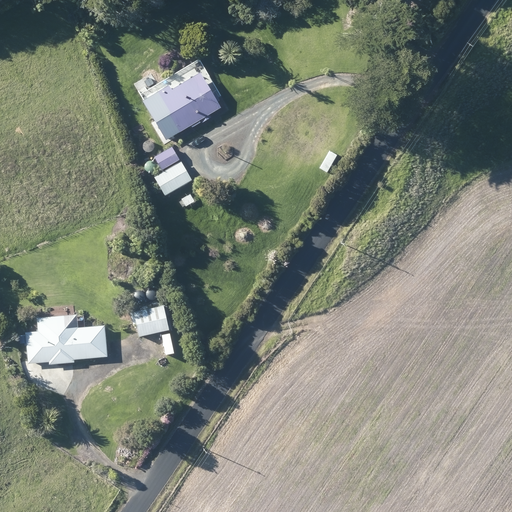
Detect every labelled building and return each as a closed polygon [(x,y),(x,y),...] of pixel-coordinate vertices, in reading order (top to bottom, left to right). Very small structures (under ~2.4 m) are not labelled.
[(214,119),(212,116),(225,109),(220,99),(223,97),(202,60),(159,85),(153,75),(135,85),(167,141),(191,128),(193,131),(214,119)] [(156,158),(162,170),(181,160),(174,148),(156,158)] [(194,181),(184,162),(155,177),(165,197),(194,181)] [(172,330),(166,305),(134,312),(140,337),(172,330)] [(66,330),(65,317),(39,319),(40,332),(28,332),(30,364),(50,362),(50,364),(75,362),(75,360),(109,357),(108,338),(104,338),(104,327),(66,330)]
